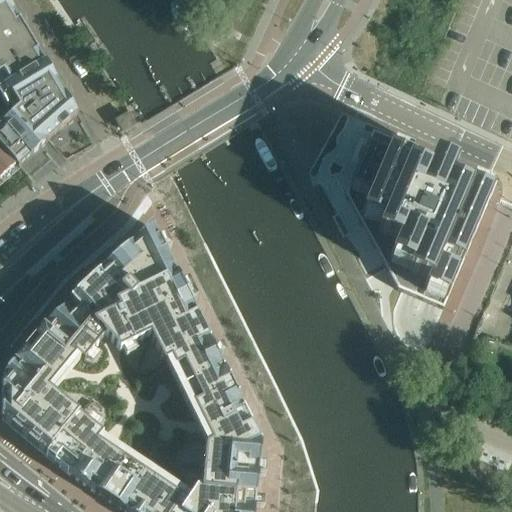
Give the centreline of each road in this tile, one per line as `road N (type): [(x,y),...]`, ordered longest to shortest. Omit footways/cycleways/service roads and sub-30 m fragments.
road 1 (unclassified): [(511,448),(442,422),(433,391),(511,199)]
road 2 (tertiary): [(65,213),(291,59)]
road 3 (tertiary): [(511,166),(291,59)]
road 4 (residential): [(106,138),(18,0)]
